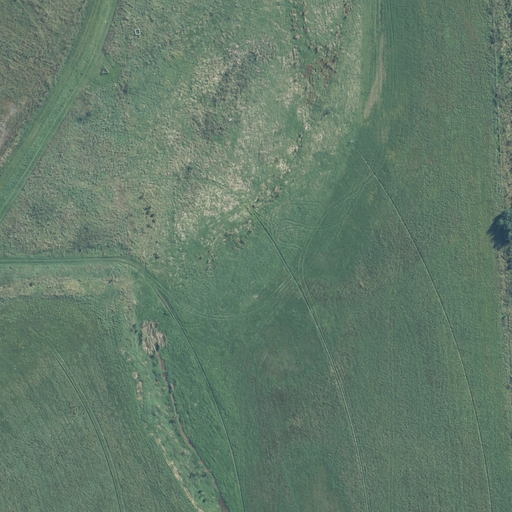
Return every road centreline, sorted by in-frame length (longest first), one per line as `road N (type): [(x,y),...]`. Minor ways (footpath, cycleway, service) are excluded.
road 1 (track): [(511,192),(503,0)]
road 2 (track): [(72,0),(0,138)]
